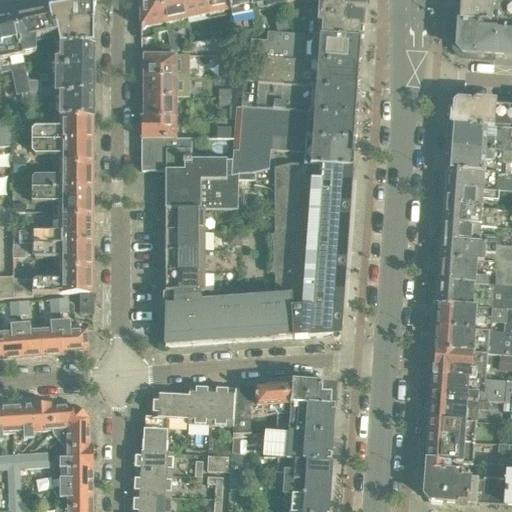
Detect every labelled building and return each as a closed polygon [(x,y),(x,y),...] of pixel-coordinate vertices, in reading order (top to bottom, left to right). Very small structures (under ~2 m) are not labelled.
[(87,2),(49,10),(51,24),(55,24),(57,35),(59,46),(93,46),(93,8),(94,7),(95,6),(95,5),(95,4),(94,2),(94,1),(93,1),(92,0),(91,0),(90,0),(89,1),(88,2),(87,2)] [(165,29),(165,27),(160,0),(141,0),(141,40),(152,40),(152,38),(155,37),(153,31),(165,29)] [(160,0),(165,27),(187,22),(182,0),(160,0)] [(182,0),(187,22),(208,18),(204,0),(182,0)] [(204,0),(208,18),(230,13),(227,0),(204,0)] [(255,33),(252,10),(249,0),(227,0),(230,13),(231,17),(235,37),(234,41),(234,43),(234,52),(241,52),(242,32),(255,33)] [(286,8),(285,5),(284,0),(249,0),(252,10),(265,7),(266,12),(286,8)] [(313,0),(317,3),(319,4),(364,8),(364,0),(313,0)] [(459,22),(459,23),(511,26),(511,0),(460,0),(459,22)] [(310,23),(309,37),(361,41),(364,8),(319,4),(317,24),(310,23)] [(49,10),(13,18),(22,57),(35,55),(36,39),(57,35),(55,24),(51,24),(49,10)] [(288,13),(289,21),(299,19),(298,11),(288,13)] [(13,18),(0,20),(0,73),(0,75),(11,73),(16,97),(21,96),(22,104),(31,102),(28,84),(26,76),(22,57),(13,18)] [(511,26),(459,23),(458,47),(463,55),(476,55),(476,56),(478,56),(478,55),(481,55),(481,57),(483,57),(483,56),(493,56),(493,57),(495,57),(495,56),(511,57),(511,26)] [(250,58),(313,63),(360,66),(361,41),(309,37),(267,34),(267,43),(251,42),(250,58)] [(169,52),(178,52),(175,36),(167,38),(169,52)] [(192,45),(193,52),(216,52),(214,42),(213,41),(192,45)] [(216,52),(220,52),(234,52),(234,43),(234,41),(214,42),(216,52)] [(93,82),(93,46),(59,46),(60,60),(55,61),(54,82),(93,82)] [(234,57),(221,57),(219,78),(232,78),(234,57)] [(144,67),(141,70),(141,79),(189,79),(189,58),(184,58),(152,58),(143,58),(144,67)] [(247,58),(245,85),(356,93),(358,93),(360,66),(313,63),(250,58),(247,58)] [(189,79),(141,79),(141,88),(144,90),(144,99),(176,100),(176,99),(189,99),(189,79)] [(93,119),(93,82),(54,82),(54,95),(58,95),(58,120),(91,119),(93,119)] [(40,83),(30,84),(28,84),(31,102),(41,100),(40,83)] [(241,99),(241,109),(258,110),(293,113),(310,114),(356,118),(358,93),(356,93),(245,85),(237,84),(236,99),(241,99)] [(141,111),(141,120),(176,120),(176,100),(144,99),(144,108),(141,111)] [(451,126),(451,129),(511,132),(511,106),(494,105),(492,105),(475,104),(474,104),(473,104),(458,103),(457,102),(457,103),(453,106),(452,106),(453,107),(452,126),(451,126)] [(231,178),(238,176),(238,174),(248,174),(255,173),(271,170),(272,152),(273,139),(354,144),(356,118),(310,114),(293,113),(258,110),(241,109),(236,108),(234,135),(232,162),(232,173),(231,178)] [(12,122),(13,122),(13,131),(23,131),(23,120),(11,119),(12,122)] [(91,122),(91,119),(58,120),(57,130),(34,130),(31,132),(31,143),(90,143),(90,133),(93,131),(93,124),(91,122)] [(141,120),(141,141),(176,141),(176,120),(141,120)] [(0,300),(13,300),(13,281),(13,279),(0,279),(0,148),(13,148),(13,131),(13,122),(12,122),(0,123),(0,300)] [(217,140),(231,141),(231,129),(217,129),(217,140)] [(511,132),(451,129),(449,150),(502,153),(511,153),(511,132)] [(307,155),(306,167),(352,170),(352,169),(354,144),(273,139),(272,152),(307,155)] [(165,212),(204,212),(238,212),(238,182),(238,176),(231,178),(232,173),(232,162),(192,162),(192,141),(176,141),(141,141),(141,173),(165,173),(165,212)] [(90,154),(90,143),(31,143),(31,153),(34,156),(57,156),(57,167),(90,167),(90,164),(93,163),(93,156),(90,154)] [(448,172),(448,173),(504,175),(505,167),(500,167),(502,153),(449,150),(448,172)] [(293,297),(319,295),(328,294),(328,282),(344,280),(352,170),(306,167),(290,166),(274,170),(275,234),(272,237),(271,237),(270,237),(271,241),(273,245),(273,248),(274,252),(274,256),(274,260),(273,264),(272,268),(271,271),(270,274),(271,275),(271,274),(275,277),(275,298),(293,297)] [(90,170),(90,167),(57,167),(57,177),(34,177),(32,180),(32,191),(90,191),(90,180),(93,178),(93,172),(90,170)] [(238,182),(254,182),(255,182),(255,173),(248,174),(238,174),(238,176),(238,182)] [(498,194),(499,193),(511,193),(511,175),(504,175),(448,173),(447,191),(498,194)] [(13,234),(13,247),(90,247),(90,237),(93,235),(93,228),(92,228),(90,226),(90,220),(90,212),(93,210),(93,204),(90,201),(90,191),(32,191),(31,204),(57,204),(57,220),(57,234),(13,234)] [(447,191),(445,207),(482,210),(482,201),(498,202),(498,194),(447,191)] [(13,206),(13,207),(13,211),(16,214),(26,214),(26,206),(13,206)] [(445,207),(444,226),(481,228),(491,229),(496,230),(497,211),(482,210),(445,207)] [(165,212),(165,233),(204,233),(204,212),(165,212)] [(444,226),(443,245),(500,248),(500,239),(495,239),(480,237),(481,228),(444,226)] [(165,233),(165,254),(204,254),(204,233),(165,233)] [(443,245),(440,286),(511,290),(511,249),(500,248),(443,245)] [(90,258),(90,247),(13,247),(13,260),(25,260),(28,258),(32,258),(34,260),(57,260),(57,271),(90,271),(90,269),(93,267),(93,260),(90,258)] [(165,254),(165,274),(204,274),(204,254),(165,254)] [(90,274),(90,271),(57,271),(57,281),(13,281),(13,300),(34,298),(34,295),(60,295),(81,295),(91,295),(90,284),(93,282),(93,275),(90,274)] [(167,295),(201,295),(204,295),(204,294),(204,274),(165,274),(165,294),(165,295),(167,295)] [(328,294),(319,295),(321,338),(331,338),(331,339),(331,340),(332,341),(333,342),(334,342),(336,342),(337,342),(338,341),(339,341),(340,340),(340,339),(344,280),(328,282),(328,294)] [(511,290),(440,286),(438,308),(511,313),(511,290)] [(93,295),(91,295),(81,295),(81,317),(93,317),(93,295)] [(167,295),(167,307),(201,304),(201,295),(167,295)] [(319,295),(293,297),(296,340),(321,338),(319,295)] [(293,297),(275,298),(267,299),(270,342),(293,340),(293,341),(295,341),(294,340),(296,340),(293,297)] [(267,299),(229,301),(231,345),(270,342),(267,299)] [(67,300),(59,301),(59,314),(68,313),(67,300)] [(59,314),(59,301),(50,302),(51,314),(59,314)] [(208,304),(205,304),(207,346),(231,345),(229,301),(208,303),(208,304)] [(19,317),(18,304),(10,305),(11,317),(19,317)] [(27,304),(18,304),(19,317),(28,316),(27,309),(29,309),(28,304),(27,304)] [(205,304),(201,304),(167,307),(165,307),(165,349),(207,346),(205,304)] [(436,328),(436,331),(489,334),(490,325),(504,326),(503,335),(511,335),(511,313),(438,308),(438,309),(438,316),(437,316),(437,317),(437,328),(436,328)] [(70,322),(60,323),(63,353),(88,351),(87,331),(70,333),(70,322)] [(51,330),(41,330),(43,358),(63,356),(63,353),(60,323),(50,324),(51,330)] [(30,325),(20,326),(23,359),(43,358),(41,330),(30,331),(30,325)] [(10,332),(1,333),(3,361),(23,359),(20,326),(10,327),(10,332)] [(435,352),(435,353),(487,356),(500,357),(511,358),(511,335),(503,335),(489,334),(436,331),(436,332),(436,343),(435,343),(435,344),(435,351),(434,351),(434,352),(435,352)] [(435,353),(433,379),(484,383),(484,382),(487,356),(435,353)] [(511,358),(500,357),(499,369),(511,370),(511,358)] [(432,390),(431,400),(488,404),(511,405),(511,384),(484,382),(484,383),(433,379),(433,380),(431,380),(430,390),(432,390)] [(279,389),(277,416),(289,416),(290,407),(334,409),(335,392),(331,392),(328,389),(328,386),(326,386),(326,388),(308,387),(308,389),(300,388),(291,388),(279,389)] [(250,418),(277,416),(279,389),(256,391),(256,401),(257,409),(249,410),(250,418)] [(187,428),(210,429),(212,391),(189,390),(188,399),(187,422),(187,428)] [(210,429),(233,430),(235,392),(212,391),(210,429)] [(251,436),(250,418),(249,410),(257,409),(256,401),(256,391),(235,392),(233,430),(233,436),(251,436)] [(168,421),(187,422),(188,399),(153,397),(152,418),(168,419),(168,421)] [(431,400),(430,421),(475,424),(476,411),(487,412),(488,404),(431,400)] [(30,407),(31,418),(32,434),(52,433),(53,432),(52,409),(52,405),(30,407)] [(30,407),(11,408),(13,434),(23,434),(23,439),(33,439),(32,434),(31,418),(30,407)] [(52,436),(58,442),(72,431),(69,428),(82,414),(75,407),(74,408),(52,409),(53,432),(52,433),(52,436)] [(277,416),(276,435),(288,435),(332,437),(333,430),(334,409),(290,407),(289,416),(277,416)] [(0,441),(3,441),(2,435),(13,434),(11,408),(0,408),(0,441)] [(58,442),(63,449),(89,449),(89,421),(82,414),(69,428),(72,431),(58,442)] [(166,455),(168,421),(168,419),(152,418),(144,418),(143,454),(166,455)] [(430,421),(428,442),(474,446),(476,424),(475,424),(430,421)] [(278,461),(294,462),(330,465),(331,465),(332,437),(288,435),(276,435),(264,435),(264,461),(278,461)] [(233,436),(233,443),(232,457),(240,457),(241,443),(241,436),(233,436)] [(474,446),(428,442),(427,464),(462,466),(473,467),(474,446)] [(498,455),(504,455),(508,455),(509,447),(499,446),(498,455)] [(59,471),(65,471),(93,471),(93,470),(93,449),(89,449),(63,449),(65,451),(65,461),(59,461),(59,470),(59,471)] [(173,455),(166,455),(143,454),(136,453),(135,476),(172,478),(173,455)] [(0,472),(8,472),(9,511),(21,511),(21,506),(19,471),(49,469),(48,456),(0,458),(0,472)] [(243,457),(231,457),(229,491),(239,491),(239,481),(242,481),(243,457)] [(228,460),(208,459),(207,474),(228,475),(228,460)] [(278,461),(277,474),(285,475),(284,489),(299,490),(298,496),(312,497),(313,491),(328,492),(329,488),(330,477),(329,477),(330,465),(294,462),(278,461)] [(431,503),(472,506),(474,482),(461,481),(462,466),(427,464),(424,497),(429,503),(431,503)] [(505,508),(507,475),(507,471),(506,471),(506,469),(485,468),(484,483),(474,482),(472,506),(505,508)] [(59,481),(59,491),(92,491),(93,471),(65,471),(65,481),(59,481)] [(171,499),(172,478),(135,476),(133,498),(171,499)] [(215,487),(214,502),(222,502),(223,480),(207,479),(207,487),(215,487)] [(292,498),(290,511),(326,511),(327,507),(328,507),(329,496),(328,496),(328,492),(313,491),(312,497),(298,496),(299,490),(284,489),(283,497),(292,498)] [(65,509),(65,510),(92,510),(92,491),(59,491),(59,501),(65,501),(65,509)] [(169,511),(171,499),(133,498),(132,511),(169,511)]
